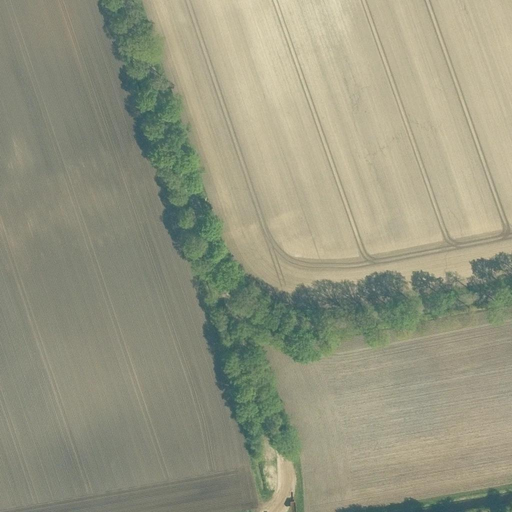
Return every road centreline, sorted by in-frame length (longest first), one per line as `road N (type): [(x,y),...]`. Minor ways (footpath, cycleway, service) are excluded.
road 1 (unclassified): [(219,274),(250,304),(321,325),(511,289)]
road 2 (unclassified): [(128,0),(219,274)]
road 3 (unclassified): [(278,445),(219,274)]
